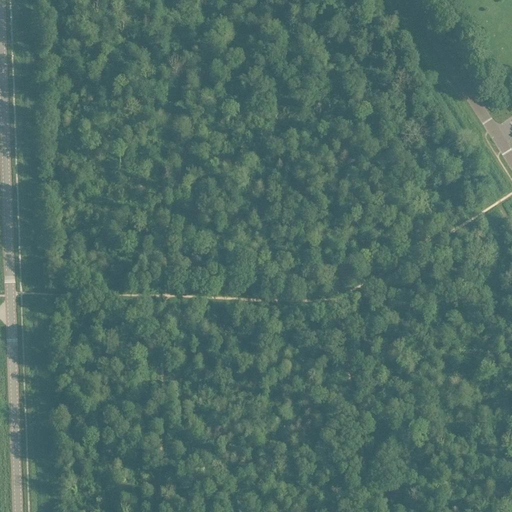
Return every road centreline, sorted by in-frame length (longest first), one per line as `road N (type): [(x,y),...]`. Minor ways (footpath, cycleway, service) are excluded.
road 1 (unclassified): [(17,511),(0,51)]
road 2 (residential): [(491,134),(407,0)]
